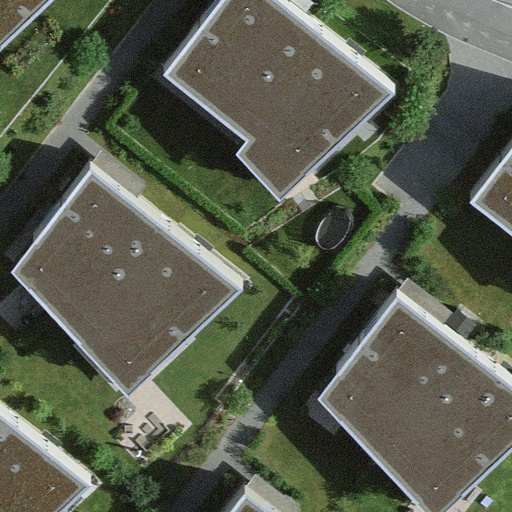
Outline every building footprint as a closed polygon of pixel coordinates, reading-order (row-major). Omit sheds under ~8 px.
[(0,0),(0,9),(9,0),(0,0)] [(385,64),(302,0),(209,0),(176,46),(258,109),(246,125),(281,162),(385,64)] [(511,132),(481,174),(511,197),(511,132)] [(234,261),(91,149),(19,244),(129,360),(234,261)] [(511,412),(511,368),(398,280),(329,370),(437,483),(511,412)] [(0,511),(21,511),(80,458),(0,395),(0,511)] [(293,511),(247,475),(218,511),(293,511)]
